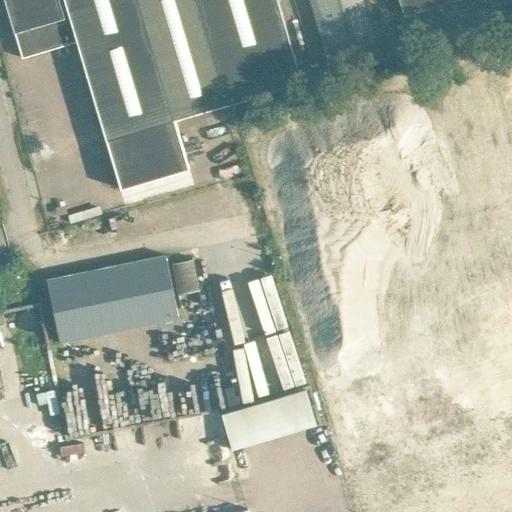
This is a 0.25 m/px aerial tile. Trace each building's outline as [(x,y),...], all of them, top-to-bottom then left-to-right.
[(5,0),(15,32),(22,57),(78,40),(107,140),(111,152),(122,189),(189,168),(178,132),(175,120),(228,104),(303,82),(278,0),(5,0)] [(310,0),(332,73),(386,57),(369,0),(310,0)] [(399,0),(404,15),(452,0),(399,0)] [(511,56),(279,124),(391,511),(508,511),(511,511),(511,56)] [(73,143),(67,126),(45,135),(52,152),(73,143)] [(228,137),(231,153),(251,148),(248,133),(228,137)] [(188,258),(195,281),(213,276),(207,253),(188,258)] [(180,318),(166,255),(49,281),(62,344),(180,318)] [(247,442),(333,418),(322,381),(237,405),(247,442)]
